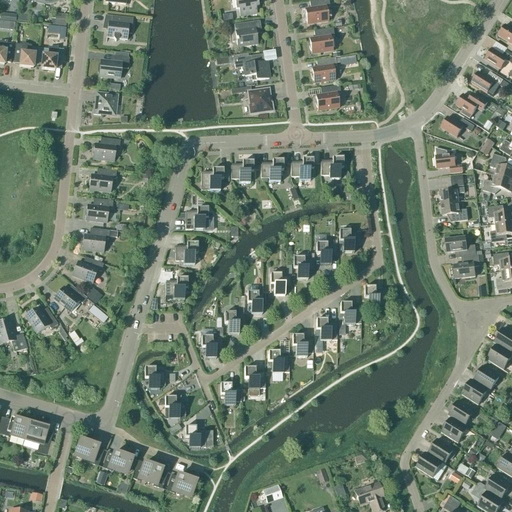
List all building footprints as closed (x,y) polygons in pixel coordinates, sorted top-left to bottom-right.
[(234,0),(235,10),(238,10),(239,17),(256,14),(255,7),(258,7),(256,0),(234,0)] [(307,25),(328,22),(326,8),(330,8),(328,0),(323,0),(309,2),(310,10),(305,11),(307,25)] [(55,18),(54,26),(66,28),(67,16),(61,15),(61,18),(55,18)] [(105,16),(103,24),(108,24),(106,39),(113,40),(115,43),(119,40),(127,41),(128,35),(131,36),(133,19),(105,16)] [(258,46),(256,35),(261,34),(259,22),(234,26),(235,32),(231,37),(232,43),(236,43),(237,49),(258,46)] [(511,30),(505,26),(498,37),(511,45),(511,30)] [(65,29),(48,28),(47,35),(60,36),(59,37),(64,38),(65,29)] [(311,55),(332,52),(330,38),(334,38),(333,29),(313,32),(315,40),(309,41),(311,55)] [(0,65),(4,66),(4,64),(10,64),(13,45),(7,45),(7,41),(0,42),(0,65)] [(37,67),(39,49),(29,48),(30,46),(21,43),(21,46),(15,45),(13,65),(20,65),(19,68),(33,70),(33,66),(37,67)] [(39,49),(37,67),(41,67),(41,70),(54,72),(55,69),(61,70),(63,51),(57,50),(57,47),(48,49),(49,50),(39,49)] [(503,57),(492,50),(484,61),(500,71),(506,62),(511,65),(511,55),(506,52),(503,57)] [(265,69),(263,55),(233,60),(235,70),(244,69),(245,78),(251,78),(252,83),(269,80),(267,69),(265,69)] [(128,70),(129,59),(128,59),(114,57),(113,64),(100,62),(99,78),(120,80),(121,70),(128,70)] [(313,85),(335,81),(333,67),(336,67),(335,59),(316,62),(317,69),(311,70),(313,85)] [(348,66),(347,59),(339,60),(340,64),(340,68),(348,66)] [(489,80),(478,73),(471,84),(487,94),(491,87),(495,89),(497,86),(499,87),(503,82),(492,75),(489,80)] [(503,82),(500,88),(507,92),(510,87),(503,82)] [(317,112),(336,110),(339,109),(337,95),(340,95),(339,87),(320,90),(321,97),(315,98),(317,112)] [(270,106),(270,103),(269,103),(269,98),(268,90),(247,93),(250,107),(248,108),(249,116),(257,114),(257,113),(266,112),(266,113),(273,112),(272,106),(270,106)] [(114,116),(116,96),(96,95),(95,108),(94,108),(93,116),(100,116),(100,115),(114,116)] [(472,95),(469,100),(463,96),(456,107),(463,111),(461,114),(469,119),(471,116),(472,117),(476,110),(482,114),(487,104),(472,95)] [(459,125),(448,118),(441,129),(457,139),(463,129),(470,133),(474,128),(462,120),(459,125)] [(119,150),(120,142),(100,139),(100,147),(94,146),(92,161),(114,163),(115,149),(119,150)] [(491,148),(494,144),(487,140),(485,144),(491,148)] [(511,142),(511,145),(505,142),(499,151),(510,158),(511,154),(511,142)] [(447,156),(447,152),(435,150),(436,157),(435,157),(436,171),(450,169),(450,175),(463,173),(462,167),(455,168),(454,155),(447,156)] [(494,177),(511,182),(511,169),(503,167),(505,159),(493,156),(490,168),(496,170),(494,177)] [(343,170),(343,159),(332,159),(332,164),(321,164),(321,163),(320,163),(320,177),(328,177),(328,181),(339,181),(339,170),(343,170)] [(313,171),(313,160),(302,160),(302,165),(291,165),(290,165),(290,178),(298,178),(298,182),(309,182),(309,179),(309,177),(309,171),(310,171),(313,171)] [(283,172),(283,161),(272,161),(272,166),(261,166),(260,166),(260,180),(268,180),(268,183),(279,183),(279,172),(283,172)] [(253,173),(253,163),(242,163),(242,167),(231,168),(231,167),(230,167),(230,181),(239,181),(239,184),(250,184),(249,173),(253,173)] [(115,180),(116,173),(97,170),(96,177),(90,177),(89,191),(110,194),(112,180),(115,180)] [(223,172),(223,170),(212,170),(212,175),(201,175),(200,175),(200,188),(209,188),(209,192),(220,192),(220,181),(228,181),(228,172),(223,172)] [(452,189),(464,187),(462,177),(450,179),(452,189)] [(511,194),(511,190),(511,182),(494,177),(492,183),(486,181),(483,192),(495,196),(497,190),(511,194)] [(441,205),(458,203),(457,195),(464,194),(464,189),(456,190),(456,192),(439,194),(441,205)] [(112,211),(113,202),(93,200),(92,208),(87,207),(85,222),(106,224),(108,210),(112,211)] [(458,203),(441,205),(442,217),(452,216),(453,224),(467,222),(466,211),(459,212),(458,203)] [(495,226),(511,223),(511,212),(501,214),(501,207),(487,209),(488,220),(494,219),(495,226)] [(185,228),(185,231),(193,231),(204,231),(213,231),(213,220),(207,220),(207,209),(196,209),(196,214),(186,214),(185,214),(185,228)] [(511,223),(495,226),(496,233),(490,233),(491,244),(505,243),(504,237),(511,235),(511,223)] [(109,232),(90,230),(89,238),(83,237),(82,252),(103,254),(105,240),(108,240),(108,238),(109,232)] [(350,234),(350,232),(339,232),(339,243),(342,243),(342,252),(342,254),(353,254),(353,245),(359,245),(359,246),(360,246),(360,234),(350,234)] [(464,259),(476,257),(475,253),(475,247),(466,248),(465,238),(445,240),(446,254),(458,253),(459,259),(464,259)] [(197,255),(197,244),(186,244),(186,249),(175,249),(175,263),(183,263),(183,266),(194,266),(194,255),(197,255)] [(327,246),(327,244),(316,244),(316,255),(319,255),(319,266),(330,266),(330,258),(336,258),(337,258),(337,246),(327,246)] [(501,273),(511,271),(511,260),(507,261),(506,255),(493,256),(494,267),(500,266),(501,273)] [(476,257),(464,259),(465,265),(453,266),(455,280),(475,278),(474,268),(479,268),(478,257),(476,257)] [(103,265),(85,259),(82,265),(77,263),(72,277),(92,285),(97,271),(100,273),(103,265)] [(304,260),(304,259),(293,259),(293,270),(296,270),(296,281),(307,281),(307,272),(313,272),(314,272),(314,260),(310,260),(304,260)] [(511,271),(501,273),(501,280),(496,281),(497,292),(498,292),(507,290),(510,290),(510,284),(511,283),(511,271)] [(291,277),(286,277),(281,277),(281,275),(270,275),(270,286),(270,294),(271,294),(271,295),(273,295),(273,297),(284,297),(284,289),(290,289),(291,289),(291,277)] [(187,290),(187,279),(176,279),(176,284),(165,284),(165,298),(173,298),(173,301),(184,301),(184,290),(187,290)] [(80,294),(71,287),(67,292),(63,289),(53,300),(70,314),(79,303),(82,305),(86,299),(83,297),(80,294)] [(247,294),(247,304),(250,304),(250,316),(261,315),(261,307),(267,307),(268,307),(268,295),(258,295),(258,294),(257,294),(257,288),(248,288),(248,294),(247,294)] [(375,293),(375,288),(364,289),(364,299),(367,299),(367,310),(378,310),(378,307),(384,307),(384,293),(375,293)] [(89,294),(86,298),(95,305),(98,301),(89,294)] [(351,309),(351,305),(340,305),(340,315),(340,326),(343,326),(343,327),(344,327),(354,326),(354,323),(360,323),(360,309),(351,309)] [(40,314),(37,309),(25,317),(37,335),(49,327),(50,330),(57,326),(47,310),(40,314)] [(107,319),(97,311),(93,316),(103,324),(107,319)] [(235,316),(235,314),(224,314),(224,325),(227,325),(227,336),(238,336),(238,327),(244,327),(244,328),(245,328),(245,316),(243,316),(239,316),(235,316)] [(64,315),(58,318),(66,332),(71,328),(64,315)] [(7,321),(7,320),(0,321),(0,346),(11,343),(13,354),(26,350),(22,336),(14,338),(10,321),(7,321)] [(327,326),(327,321),(316,321),(316,332),(319,332),(319,343),(330,343),(330,339),(336,339),(336,325),(336,326),(327,326)] [(64,343),(67,341),(65,338),(67,337),(60,328),(59,328),(58,333),(64,343)] [(494,344),(511,355),(510,354),(511,351),(511,334),(503,329),(494,344)] [(68,336),(74,344),(79,341),(73,333),(68,336)] [(303,342),(303,337),(292,337),(292,358),(295,358),(295,359),(306,359),(306,355),(313,355),(312,341),(312,342),(303,342)] [(212,339),(212,338),(201,338),(201,349),(205,349),(205,360),(216,360),(216,351),(221,351),(221,352),(222,352),(222,339),(212,339)] [(503,371),(511,357),(511,355),(494,344),(494,345),(496,346),(487,361),(503,371)] [(279,358),(279,353),(268,353),(268,364),(271,364),(271,373),(271,375),(282,375),(282,371),(289,371),(289,357),(288,357),(288,358),(279,358)] [(471,381),(490,393),(499,377),(483,367),(474,382),(471,381)] [(155,374),(155,369),(144,369),(144,380),(148,380),(148,391),(159,391),(159,387),(165,387),(165,374),(164,374),(155,374)] [(244,369),(244,380),(247,380),(248,391),(248,398),(258,398),(258,391),(259,391),(259,390),(265,390),(265,387),(265,374),(264,374),(255,374),(255,369),(244,369)] [(490,393),(471,381),(461,396),(478,406),(487,391),(490,393)] [(231,390),(231,385),(220,385),(220,396),(224,396),(224,407),(235,407),(235,404),(241,404),(241,402),(241,399),(241,390),(240,390),(231,390)] [(175,403),(175,399),(164,399),(164,409),(168,409),(168,420),(179,420),(179,424),(185,420),(185,403),(184,403),(175,403)] [(448,417),(467,429),(465,428),(474,412),(458,402),(448,417)] [(501,417),(495,413),(492,419),(497,422),(498,422),(501,417)] [(457,445),(467,429),(448,417),(448,418),(451,419),(441,434),(457,445)] [(10,421),(4,419),(0,432),(0,435),(8,438),(9,434),(24,439),(29,425),(21,422),(21,420),(15,419),(15,421),(10,419),(10,421)] [(494,427),(497,422),(492,419),(489,424),(494,427)] [(37,427),(29,425),(24,439),(39,443),(36,454),(46,457),(53,434),(46,432),(47,430),(42,429),(43,427),(37,425),(37,427)] [(177,427),(168,433),(171,437),(180,431),(177,427)] [(196,433),(196,428),(185,428),(185,439),(188,439),(188,450),(199,450),(199,446),(205,446),(205,432),(205,433),(196,433)] [(425,454),(444,466),(454,450),(437,440),(428,455),(426,454),(425,454)] [(88,444),(80,441),(75,455),(90,460),(88,464),(98,468),(103,452),(98,450),(98,448),(94,446),(94,444),(89,442),(88,444)] [(471,450),(468,455),(475,459),(478,454),(471,450)] [(107,453),(101,469),(111,472),(112,468),(127,474),(132,460),(124,457),(124,455),(119,453),(118,455),(114,453),(113,455),(107,453)] [(444,466),(425,454),(416,469),(432,480),(442,464),(444,466)] [(479,455),(476,460),(481,464),(484,458),(479,455)] [(511,457),(507,455),(498,470),(511,478),(511,457)] [(141,472),(139,478),(154,483),(152,487),(161,490),(167,475),(161,472),(162,471),(157,469),(158,467),(152,465),(152,467),(143,464),(141,472)] [(461,467),(457,473),(464,477),(468,471),(461,467)] [(135,470),(132,480),(137,482),(139,478),(141,472),(135,470)] [(320,486),(328,483),(324,470),(315,474),(320,486)] [(470,471),(465,478),(469,480),(474,473),(470,471)] [(100,473),(96,485),(103,488),(107,476),(100,473)] [(461,478),(453,473),(449,480),(457,485),(461,478)] [(165,492),(174,495),(176,491),(191,497),(196,483),(187,480),(188,478),(183,476),(182,478),(177,476),(177,478),(171,476),(165,492)] [(484,491),(501,501),(510,486),(494,476),(484,491)] [(465,481),(462,486),(468,490),(471,485),(465,481)] [(383,511),(385,511),(381,500),(383,499),(378,484),(354,492),(360,507),(369,504),(372,511),(383,511)] [(121,485),(118,493),(124,496),(127,487),(121,485)] [(341,486),(334,489),(337,499),(345,496),(341,486)] [(501,501),(484,491),(477,486),(473,492),(481,502),(477,508),(483,511),(497,511),(503,503),(501,501)] [(267,505),(282,500),(277,487),(262,492),(267,505)] [(459,511),(457,510),(461,504),(450,498),(443,510),(446,511),(459,511)]
